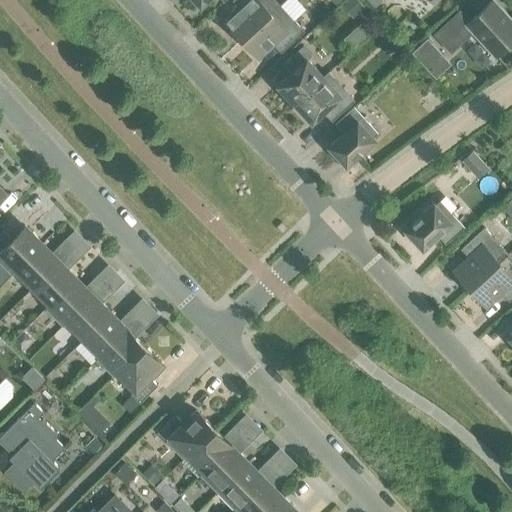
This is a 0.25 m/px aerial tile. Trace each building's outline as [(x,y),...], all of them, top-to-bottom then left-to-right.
[(226,22),(242,39),(280,5),(275,0),(232,0),(241,9),(226,22)] [(358,0),(347,0),(344,3),(356,16),(365,7),(358,0)] [(473,31),(496,56),(511,41),(511,23),(491,0),(469,21),(460,11),(434,34),(450,52),(473,31)] [(280,5),(242,39),(258,57),(272,43),(281,52),(304,31),(280,5)] [(382,26),(374,33),(377,37),(386,30),(382,26)] [(427,38),(412,52),(425,67),(441,53),(427,38)] [(278,85),(295,103),(328,72),(327,72),(323,76),(307,59),(312,55),(303,45),(281,65),(290,74),(278,85)] [(328,72),(295,103),(311,121),(323,111),(331,120),(353,100),(328,72)] [(375,139),(373,137),(378,133),(353,106),(335,123),(343,132),(329,146),(346,165),(375,139)] [(472,149),(461,160),(478,178),(489,168),(472,149)] [(437,234),(445,244),(464,227),(440,200),(435,204),(434,203),(405,229),(422,248),(437,234)] [(0,252),(16,269),(42,244),(25,226),(12,239),(3,230),(0,233),(0,252)] [(454,271),(470,288),(508,253),(483,227),(460,248),(469,257),(454,271)] [(12,275),(28,291),(68,252),(63,247),(54,255),(42,244),(16,269),(17,270),(12,275)] [(35,288),(50,303),(76,278),(65,266),(73,257),(68,252),(28,291),(30,293),(35,288)] [(511,258),(508,253),(470,288),(486,305),(500,292),(509,301),(511,297),(511,258)] [(63,326),(68,321),(67,320),(102,286),(97,281),(88,289),(76,278),(50,303),(45,308),(63,326)] [(67,320),(68,321),(84,337),(110,312),(98,300),(107,291),(102,286),(67,320)] [(84,337),(101,354),(136,320),(130,315),(122,323),(110,312),(84,337)] [(114,377),(119,372),(118,371),(144,346),(132,334),(141,325),(136,320),(101,354),(96,359),(114,377)] [(118,371),(119,372),(135,389),(130,394),(131,395),(139,402),(139,403),(157,385),(148,376),(161,363),(144,346),(118,371)] [(131,395),(122,404),(129,412),(139,402),(131,395)] [(33,402),(0,435),(0,437),(9,447),(10,445),(16,450),(12,455),(17,460),(6,472),(23,489),(34,478),(42,486),(60,469),(51,461),(64,448),(53,437),(57,434),(42,419),(41,420),(38,417),(43,412),(33,402)] [(89,402),(80,410),(101,431),(110,423),(89,402)] [(183,458),(188,453),(214,428),(196,410),(183,423),(175,414),(157,432),(183,458)] [(188,453),(205,470),(240,436),(234,430),(225,439),(214,428),(188,453)] [(97,435),(86,446),(94,453),(105,442),(97,435)] [(200,475),(217,492),(248,462),(236,450),(245,441),(240,436),(205,470),(200,475)] [(234,509),(239,504),(273,470),(268,464),(259,473),(248,462),(217,492),(234,509)] [(151,464),(142,473),(154,484),(162,476),(151,464)] [(239,504),(246,511),(264,511),(281,496),(270,484),(279,475),(273,470),(239,504)] [(168,482),(160,490),(171,502),(180,494),(168,482)] [(131,511),(114,495),(99,510),(100,511),(95,511),(92,509),(89,511),(131,511)] [(297,511),(281,496),(264,511),(297,511)] [(180,497),(173,504),(181,511),(184,511),(190,506),(180,497)] [(174,511),(164,502),(156,510),(157,511),(174,511)]
